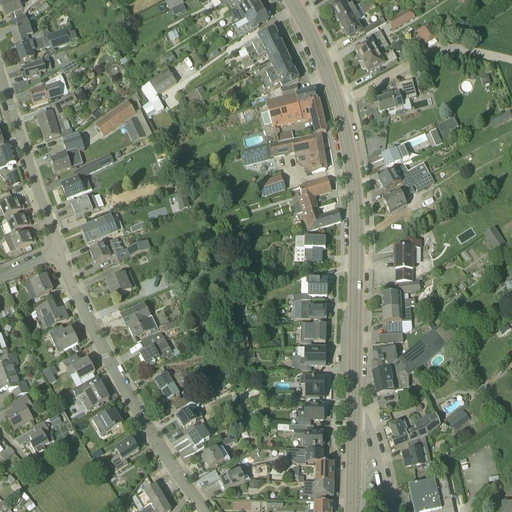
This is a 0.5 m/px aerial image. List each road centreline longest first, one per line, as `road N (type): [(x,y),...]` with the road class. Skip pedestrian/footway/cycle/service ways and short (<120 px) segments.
road 1 (secondary): [(351,511),(355,215),(338,104)]
road 2 (residential): [(204,511),(117,377),(57,251)]
road 3 (unclassified): [(338,104),(433,50),(511,60)]
road 4 (residential): [(57,251),(0,87)]
